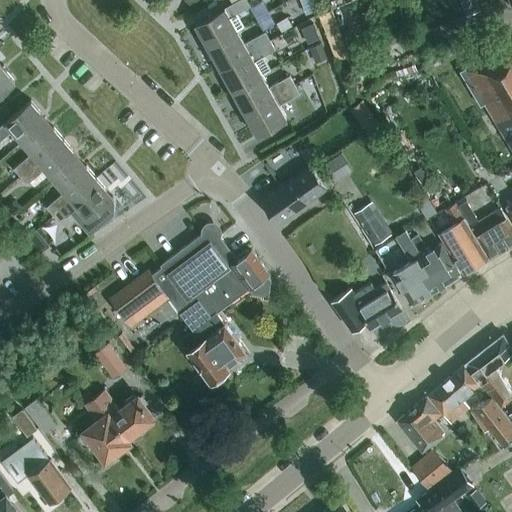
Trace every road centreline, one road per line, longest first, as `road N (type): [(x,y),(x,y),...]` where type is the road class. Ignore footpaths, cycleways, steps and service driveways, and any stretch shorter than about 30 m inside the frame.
road 1 (residential): [(141,511),(352,353)]
road 2 (residential): [(0,312),(215,172)]
road 3 (residential): [(215,172),(70,31),(54,0)]
road 4 (residential): [(352,353),(215,172)]
road 5 (unclassified): [(387,397),(511,286)]
